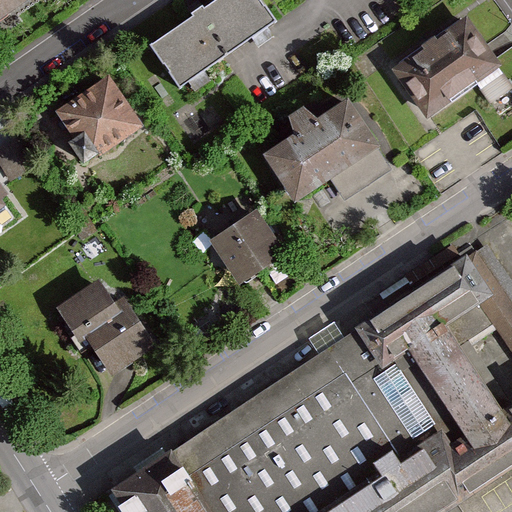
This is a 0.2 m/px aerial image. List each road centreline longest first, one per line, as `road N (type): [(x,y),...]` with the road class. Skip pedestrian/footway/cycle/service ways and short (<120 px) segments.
road 1 (residential): [(511,172),(38,492)]
road 2 (residential): [(0,89),(129,0)]
